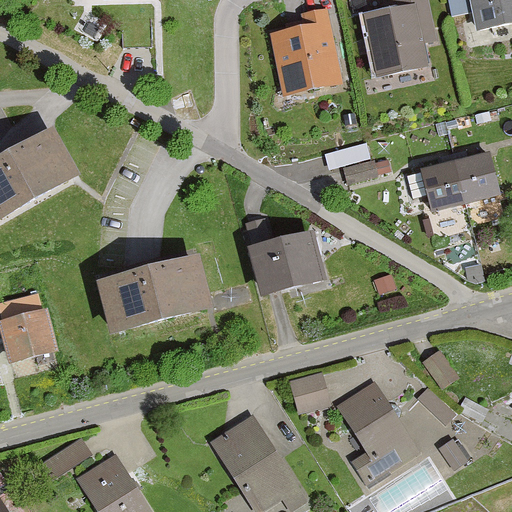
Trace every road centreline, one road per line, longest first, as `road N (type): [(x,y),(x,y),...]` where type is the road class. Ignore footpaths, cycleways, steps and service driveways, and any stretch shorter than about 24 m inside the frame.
road 1 (trunk): [(0,274),(436,0)]
road 2 (unclassified): [(491,310),(0,437)]
road 3 (residential): [(491,310),(227,153)]
road 4 (residential): [(227,153),(0,33)]
road 5 (residential): [(240,0),(227,25),(227,153)]
